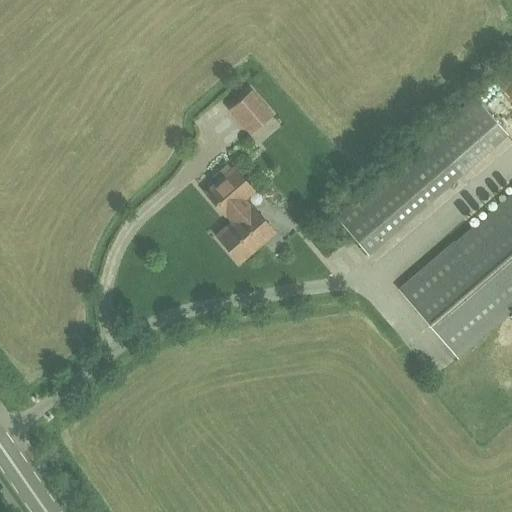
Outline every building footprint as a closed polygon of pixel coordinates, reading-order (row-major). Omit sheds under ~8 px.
[(270,116),(250,92),(231,109),(251,132),(270,116)] [(474,98),(429,137),(460,174),(506,135),(474,98)] [(429,137),(352,203),(384,240),(460,174),(429,137)] [(239,262),(273,232),(251,207),(250,207),(243,199),(252,191),(234,169),(232,171),(227,165),(213,177),(218,183),(205,194),(224,215),(225,214),(233,222),(217,236),(239,262)] [(511,309),(511,193),(400,290),(457,356),(511,309)] [(368,253),(384,240),(352,203),(337,217),(368,253)]
